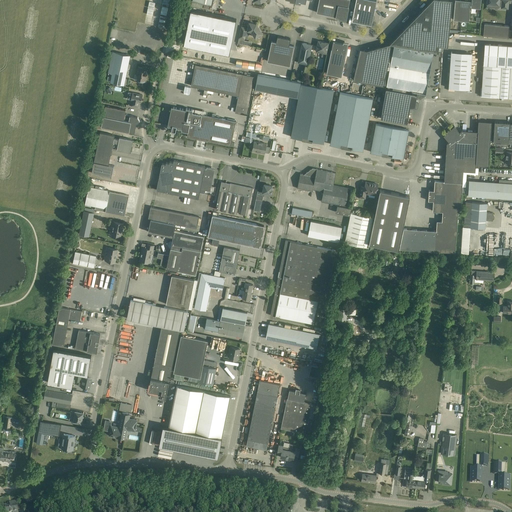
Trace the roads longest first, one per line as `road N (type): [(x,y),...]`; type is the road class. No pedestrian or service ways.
road 1 (unclassified): [(154,150),(94,419),(94,464)]
road 2 (unclassified): [(227,470),(281,173)]
road 3 (unclassified): [(227,470),(337,495),(426,505),(458,498),(511,511)]
road 4 (unclassified): [(511,111),(431,109),(410,171),(310,156),(281,173)]
road 5 (residential): [(0,183),(8,180),(31,90),(39,0)]
road 6 (unclassified): [(281,18),(377,33),(411,0)]
road 7 (unclassified): [(94,464),(227,470)]
road 8 (unclassified): [(281,173),(166,146),(154,150)]
road 9 (unknown): [(256,474),(284,379),(313,384)]
